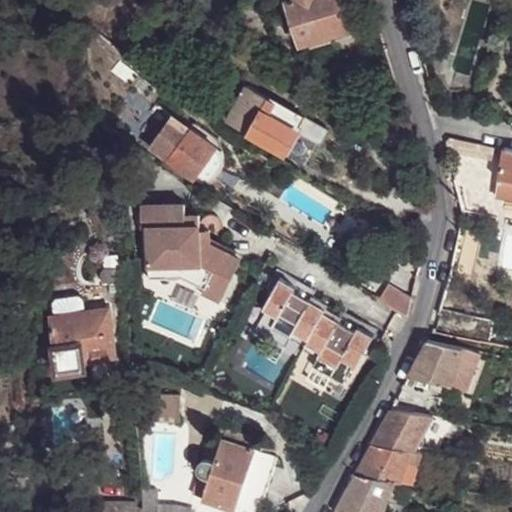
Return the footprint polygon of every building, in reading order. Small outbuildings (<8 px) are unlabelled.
[(228,13),(231,20),(241,16),(240,12),(258,4),(256,0),(228,13)] [(292,0),(286,3),(294,32),(298,45),(308,42),(311,48),(330,41),(329,36),(349,29),(341,0),(292,0)] [(290,33),(294,32),(286,3),(278,5),(282,16),(284,15),(290,33)] [(305,116),(304,118),(246,86),(226,121),(284,154),(296,132),(320,146),(329,129),(305,116)] [(195,122),(191,128),(211,142),(215,134),(195,122)] [(414,141),(408,123),(384,131),(389,147),(414,141)] [(197,179),(217,145),(211,142),(191,128),(170,161),(197,179)] [(230,155),(217,145),(197,179),(208,187),(230,155)] [(511,151),(507,150),(501,182),(511,184),(511,151)] [(511,184),(501,182),(498,200),(511,202),(511,184)] [(202,245),(201,232),(201,215),(184,216),(183,205),(139,207),(140,230),(144,230),(146,281),(166,280),(165,266),(179,265),(180,279),(204,289),(207,285),(225,294),(241,259),(212,245),(202,245)] [(211,232),(201,232),(202,245),(212,245),(211,232)] [(166,280),(180,279),(179,265),(165,266),(166,280)] [(107,269),(108,282),(119,281),(118,269),(107,269)] [(0,271),(0,291),(11,290),(8,270),(0,271)] [(282,274),(279,280),(296,290),(293,294),(309,302),(312,298),(314,293),(282,274)] [(296,290),(279,280),(261,312),(265,314),(255,331),(286,347),(291,338),(306,346),(304,350),(319,359),(312,370),(342,386),(352,369),(355,371),(373,338),(357,329),(355,333),(339,324),(341,319),(326,311),(328,307),(312,298),(309,302),(293,294),(296,290)] [(219,304),(225,294),(207,285),(204,289),(201,296),(219,304)] [(407,318),(411,299),(388,285),(379,301),(407,318)] [(85,358),(94,357),(116,354),(110,309),(52,315),(60,370),(85,367),(85,364),(85,358)] [(344,313),(341,319),(339,324),(355,333),(357,329),(373,338),(377,331),(344,313)] [(430,341),(410,378),(430,382),(443,384),(468,390),(477,367),(483,353),(430,341)] [(490,353),(483,353),(477,367),(484,369),(490,353)] [(441,394),(443,384),(430,382),(429,391),(441,394)] [(140,423),(179,424),(180,396),(141,395),(140,423)] [(391,410),(371,447),(415,452),(432,416),(391,410)] [(203,459),(214,463),(222,439),(223,439),(226,429),(215,426),(203,459)] [(226,429),(223,439),(240,445),(244,435),(226,429)] [(232,509),(252,449),(240,445),(223,439),(222,439),(214,463),(208,478),(201,498),(232,509)] [(371,447),(356,477),(394,481),(401,482),(410,464),(415,452),(371,447)] [(257,511),(276,457),(252,449),(232,509),(241,511),(257,511)] [(431,454),(415,452),(410,464),(418,466),(425,467),(431,454)] [(197,475),(208,478),(214,463),(203,459),(198,462),(196,468),(197,475)] [(410,464),(401,482),(410,483),(418,466),(410,464)] [(190,494),(201,498),(208,478),(197,475),(190,494)] [(356,477),(337,511),(338,511),(383,511),(394,481),(356,477)] [(159,511),(159,493),(141,492),(143,511),(159,511)]
